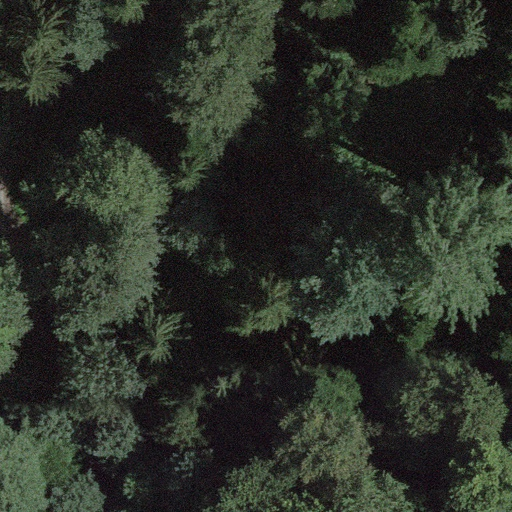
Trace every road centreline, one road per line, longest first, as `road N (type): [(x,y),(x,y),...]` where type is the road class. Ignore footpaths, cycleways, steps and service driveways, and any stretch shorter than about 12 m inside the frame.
road 1 (track): [(0,228),(111,511)]
road 2 (track): [(0,127),(129,0)]
